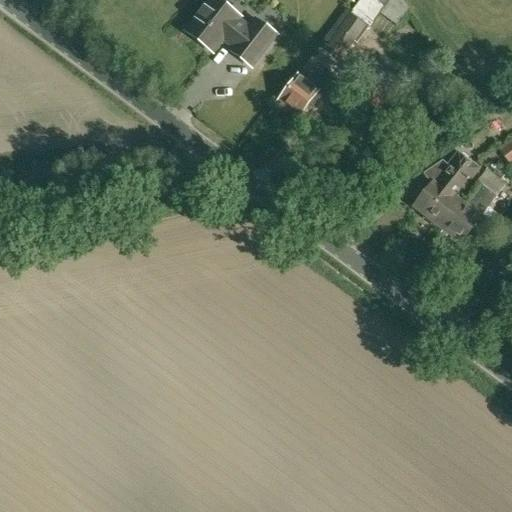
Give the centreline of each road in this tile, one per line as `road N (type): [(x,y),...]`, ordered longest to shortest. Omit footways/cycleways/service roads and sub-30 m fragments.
road 1 (unclassified): [(511,379),(2,0)]
road 2 (track): [(0,203),(237,174)]
